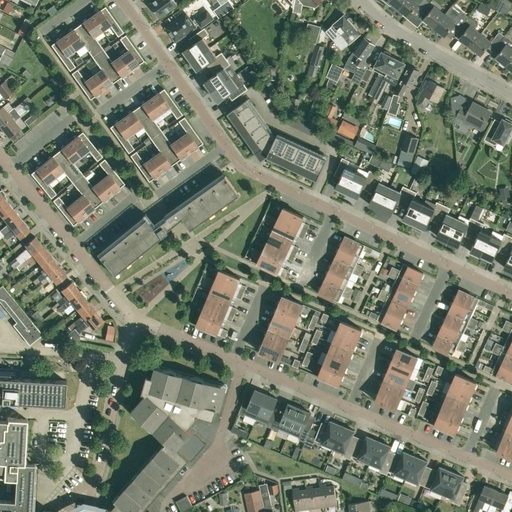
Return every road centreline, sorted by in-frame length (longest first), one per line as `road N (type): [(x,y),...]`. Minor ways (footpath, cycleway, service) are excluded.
road 1 (residential): [(511,94),(397,33),(359,0)]
road 2 (residential): [(92,481),(131,318)]
road 3 (residential): [(334,210),(242,168),(225,146)]
road 4 (residential): [(350,409),(470,456)]
road 5 (residential): [(233,359),(350,409)]
road 6 (residential): [(448,265),(334,210)]
